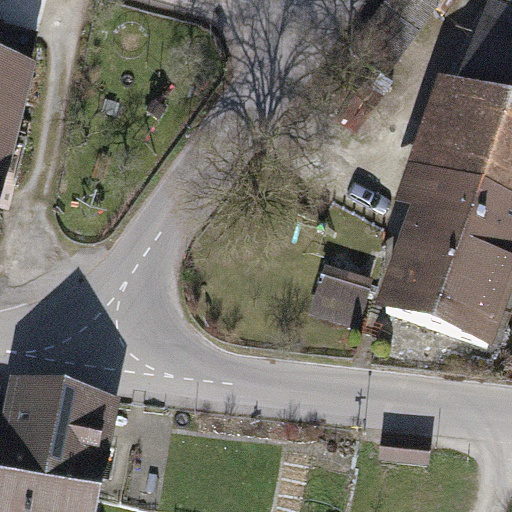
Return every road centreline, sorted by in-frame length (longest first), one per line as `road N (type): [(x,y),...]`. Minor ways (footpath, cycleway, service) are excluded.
road 1 (residential): [(97,346),(188,379),(511,419)]
road 2 (residential): [(97,346),(128,281),(316,0)]
road 3 (track): [(72,0),(32,251),(97,346)]
road 4 (track): [(140,0),(292,30)]
